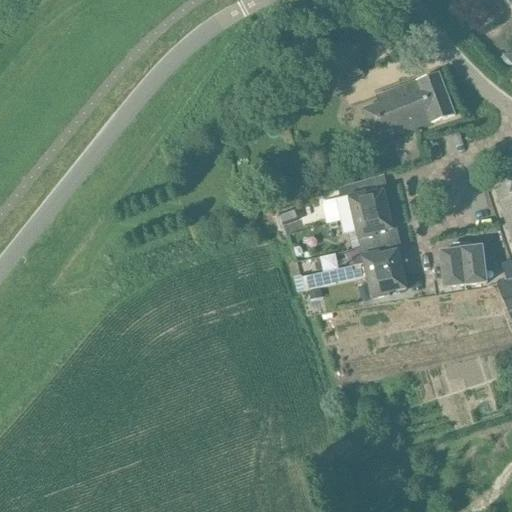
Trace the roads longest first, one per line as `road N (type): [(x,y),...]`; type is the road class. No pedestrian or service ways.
road 1 (tertiary): [(0,268),(170,62),(204,32),(264,0)]
road 2 (residential): [(453,169),(406,182),(422,242),(470,229)]
road 3 (tertiary): [(511,110),(481,86),(411,0)]
